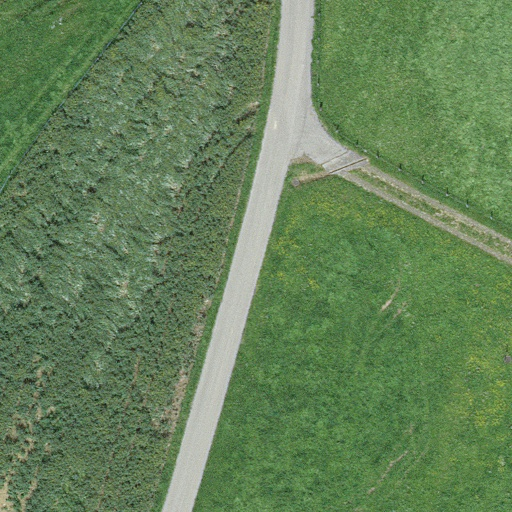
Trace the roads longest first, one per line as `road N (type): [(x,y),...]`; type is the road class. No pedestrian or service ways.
road 1 (track): [(184,511),(286,130),(299,0)]
road 2 (track): [(286,130),(511,253)]
